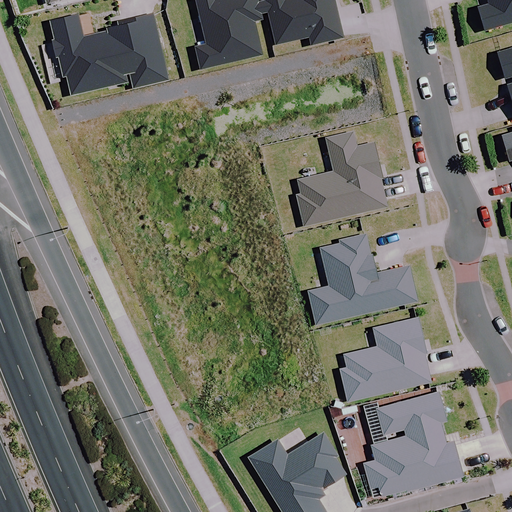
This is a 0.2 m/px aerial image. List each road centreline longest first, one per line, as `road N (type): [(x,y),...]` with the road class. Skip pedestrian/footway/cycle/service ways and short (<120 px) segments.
road 1 (primary): [(0,130),(185,511)]
road 2 (residential): [(511,391),(469,297),(465,206),(437,126),(411,0)]
road 3 (primary): [(0,321),(83,511)]
